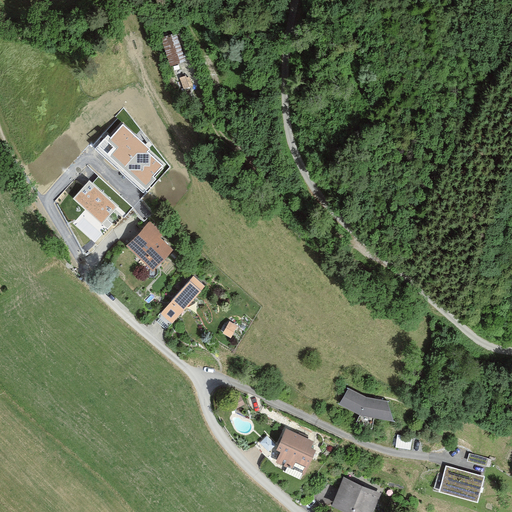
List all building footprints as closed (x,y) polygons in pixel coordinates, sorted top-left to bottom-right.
[(185,60),(177,34),(162,39),(171,65),(185,60)] [(177,76),(181,86),(188,83),(183,73),(177,76)] [(149,149),(123,125),(111,138),(108,135),(95,149),(144,192),(156,179),(153,176),(162,166),(147,152),(149,149)] [(118,207),(89,182),(74,199),(103,224),(118,207)] [(151,223),(129,246),(153,270),(172,250),(159,238),(162,235),(151,223)] [(189,278),(160,311),(171,321),(201,288),(189,278)] [(230,317),(221,328),(229,335),(239,325),(230,317)] [(366,394),(346,382),(337,399),(360,412),(389,416),(391,397),(366,394)] [(312,442),(287,430),(278,449),(283,452),(278,462),(289,467),(286,472),(300,479),(313,451),(309,449),(312,442)] [(469,451),(467,458),(486,464),(488,457),(469,451)] [(445,462),(437,485),(475,497),(483,474),(445,462)] [(345,481),(334,505),(350,511),(371,511),(379,495),(345,481)]
